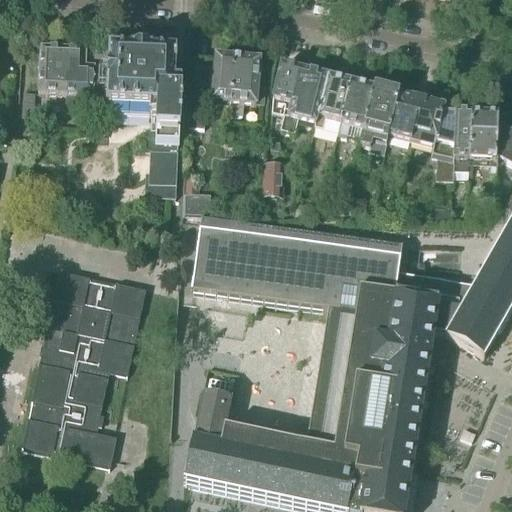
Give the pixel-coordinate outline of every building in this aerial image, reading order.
[(65,109),(105,111),(108,58),(86,57),(86,56),(78,55),(47,54),(40,53),(37,99),(45,100),(66,101),(65,109)] [(108,57),(108,58),(105,111),(105,120),(150,122),(149,128),(153,128),(153,136),(145,136),(144,159),(149,159),(148,191),(162,192),(161,204),(173,205),(176,150),(177,150),(177,138),(178,138),(179,115),(181,115),(181,112),(179,112),(180,98),(180,88),(178,88),(178,80),(174,80),(175,72),(175,71),(175,60),(151,59),(151,58),(149,58),(149,59),(133,58),(133,57),(131,57),(131,58),(108,57)] [(229,109),(233,63),(232,63),(232,64),(217,62),(215,62),(215,67),(198,65),(198,67),(192,66),(190,80),(190,79),(190,81),(191,81),(191,84),(190,84),(187,133),(203,134),(205,116),(202,116),(203,106),(229,109)] [(233,63),(229,109),(228,121),(242,122),(243,110),(255,111),(255,110),(262,111),(264,94),(257,94),(259,66),(257,66),(243,65),(243,64),(240,64),(240,65),(234,64),(233,63)] [(270,120),(284,123),(285,118),(290,119),(300,77),(280,72),(272,105),(270,120)] [(298,126),(315,130),(326,83),(300,77),(290,119),(285,118),(284,123),(282,130),(281,138),(294,141),(298,126)] [(314,133),(337,139),(349,89),(326,83),(315,130),(314,133)] [(374,95),(349,89),(337,139),(336,142),(341,143),(342,141),(362,146),(374,95)] [(383,160),(388,143),(398,101),(374,95),(362,146),(360,151),(368,153),(367,156),(383,160)] [(388,143),(411,149),(421,107),(414,105),(412,104),(412,105),(400,102),(400,101),(398,101),(388,143)] [(452,187),(452,185),(455,119),(442,118),(443,113),(443,112),(441,112),(429,109),(427,108),(427,109),(421,107),(411,149),(432,154),(430,162),(436,164),(434,187),(452,187)] [(468,174),(469,172),(471,119),(455,119),(452,185),(459,184),(468,184),(468,174)] [(497,180),(497,164),(497,129),(497,120),(471,119),(469,172),(491,173),(490,179),(497,180)] [(511,137),(497,129),(497,164),(511,172),(511,137)] [(270,155),(278,157),(279,149),(270,147),(270,155)] [(80,172),(92,183),(102,170),(90,160),(80,172)] [(261,204),(282,204),(284,170),(262,169),(261,204)] [(185,181),(183,217),(209,218),(210,200),(197,199),(198,182),(185,181)] [(352,222),(370,223),(370,211),(352,210),(352,222)] [(393,214),(374,211),(372,224),(391,227),(393,214)] [(311,225),(319,225),(320,215),(311,214),(311,225)] [(426,214),(425,226),(446,227),(446,214),(426,214)] [(320,215),(319,225),(328,225),(328,215),(320,215)] [(151,247),(164,247),(165,222),(153,222),(151,247)] [(184,483),(182,490),(185,490),(184,491),(218,498),(272,509),(285,511),(411,511),(413,503),(416,484),(410,483),(411,480),(411,479),(422,410),(423,403),(428,375),(429,366),(434,339),(445,340),(445,341),(455,347),(483,363),(484,363),(484,362),(483,361),(483,360),(497,337),(499,337),(511,314),(511,222),(472,290),(405,278),(409,250),(402,249),(381,246),(201,222),(197,247),(190,299),(274,310),(327,317),(316,385),(305,452),(225,436),(225,435),(226,433),(225,433),(230,410),(230,407),(231,407),(231,406),(226,405),(203,400),(202,401),(203,402),(198,428),(197,427),(197,429),(199,429),(195,448),(193,448),(194,447),(192,446),(186,471),(184,483)] [(61,277),(60,277),(44,354),(54,356),(54,359),(53,364),(42,361),(22,457),(24,457),(25,456),(51,461),(50,463),(51,463),(52,461),(60,463),(59,465),(61,465),(61,463),(108,473),(108,475),(109,475),(116,442),(114,442),(114,444),(95,440),(97,430),(96,430),(96,431),(87,429),(89,421),(99,423),(109,377),(126,381),(125,382),(126,383),(145,294),(144,294),(143,296),(115,290),(116,288),(114,288),(114,290),(88,284),(88,282),(87,282),(86,284),(61,279),(61,277)] [(128,409),(138,411),(140,401),(130,400),(128,409)]
